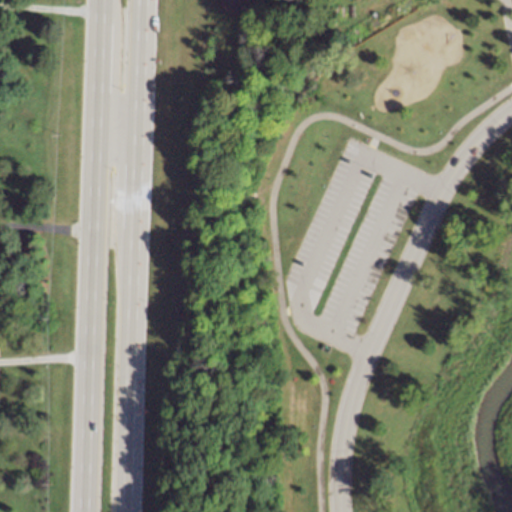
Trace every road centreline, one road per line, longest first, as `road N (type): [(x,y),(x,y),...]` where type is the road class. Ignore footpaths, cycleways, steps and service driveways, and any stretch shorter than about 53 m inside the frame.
road 1 (primary): [(127,511),(140,0)]
road 2 (primary): [(98,0),(87,511)]
road 3 (residential): [(336,511),(337,453),(363,350),(437,189),(463,151),(511,106)]
